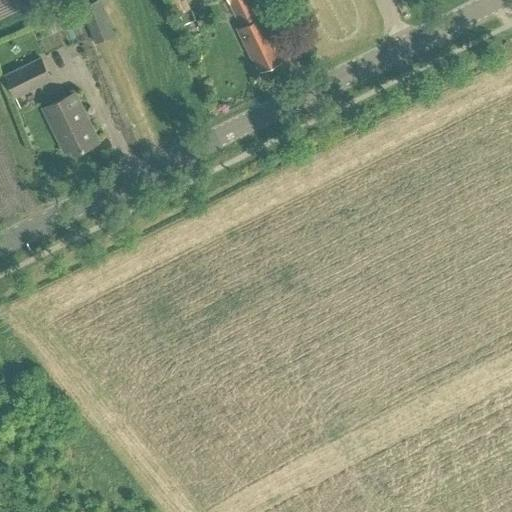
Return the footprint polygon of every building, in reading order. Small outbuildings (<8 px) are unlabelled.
[(102,0),(95,0),(80,5),(96,42),(116,34),(102,0)] [(261,15),(253,0),(228,0),(229,1),(241,25),(237,27),(252,59),(254,58),(261,71),(284,60),(262,15),(261,15)] [(193,11),(181,16),(184,25),(196,20),(193,11)] [(14,98),(52,79),(41,56),(3,74),(14,98)] [(76,91),(43,107),(64,151),(71,148),(74,154),(100,141),(76,91)]
